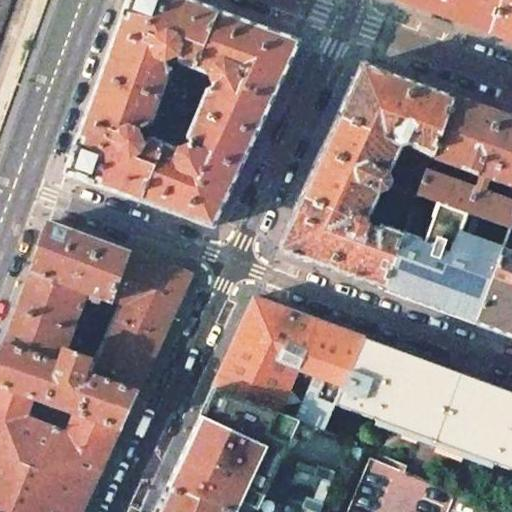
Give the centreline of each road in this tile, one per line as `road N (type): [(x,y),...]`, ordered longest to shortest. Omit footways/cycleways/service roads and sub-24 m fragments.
road 1 (residential): [(232,261),(511,362)]
road 2 (residential): [(115,511),(232,261)]
road 3 (residential): [(232,261),(347,18)]
road 4 (residential): [(27,189),(232,261)]
road 5 (primary): [(97,0),(27,189)]
road 6 (residential): [(347,18),(511,78)]
